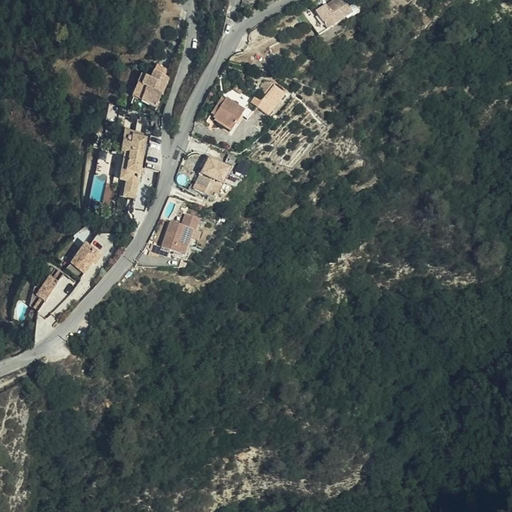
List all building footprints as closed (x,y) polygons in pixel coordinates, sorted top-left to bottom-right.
[(320,35),(347,18),(354,14),(350,7),(345,0),(332,0),(316,10),(321,19),(313,24),(320,35)] [(354,14),(347,18),(349,20),(361,12),(355,3),(350,7),(354,14)] [(138,69),(134,84),(148,89),(153,74),(138,69)] [(148,89),(134,84),(122,80),(111,111),(138,120),(148,89)] [(254,94),(236,116),(237,117),(245,124),(263,103),(254,94)] [(193,128),(210,139),(220,124),(224,120),(205,106),(203,108),(193,123),(191,126),(193,128)] [(193,123),(203,108),(200,107),(190,122),(193,123)] [(224,120),(220,124),(225,128),(226,127),(228,128),(237,117),(236,116),(235,116),(232,120),(226,117),(224,120)] [(210,139),(193,128),(192,130),(208,141),(210,139)] [(115,145),(131,149),(131,145),(106,140),(105,147),(114,149),(115,145)] [(105,163),(126,168),(131,149),(115,145),(114,149),(105,147),(102,162),(105,163)] [(203,174),(210,178),(215,168),(190,155),(186,162),(193,166),(192,168),(203,174)] [(126,168),(105,163),(99,190),(106,192),(102,207),(113,209),(118,185),(123,186),(124,181),(139,185),(142,171),(126,168)] [(182,199),(179,205),(182,207),(182,211),(185,208),(189,211),(197,197),(199,198),(202,191),(200,190),(204,183),(206,185),(210,178),(203,174),(202,176),(190,170),(191,168),(185,164),(181,171),(183,172),(179,180),(177,179),(175,184),(176,185),(172,194),(182,199)] [(229,175),(220,170),(214,181),(223,186),(229,175)] [(182,199),(172,194),(169,199),(179,205),(182,199)] [(145,231),(135,258),(158,267),(167,239),(172,241),(175,229),(160,225),(157,236),(145,231)] [(64,254),(43,280),(60,293),(80,267),(64,254)] [(135,258),(125,255),(121,263),(131,267),(135,258)] [(31,286),(17,306),(26,312),(40,292),(31,286)]
